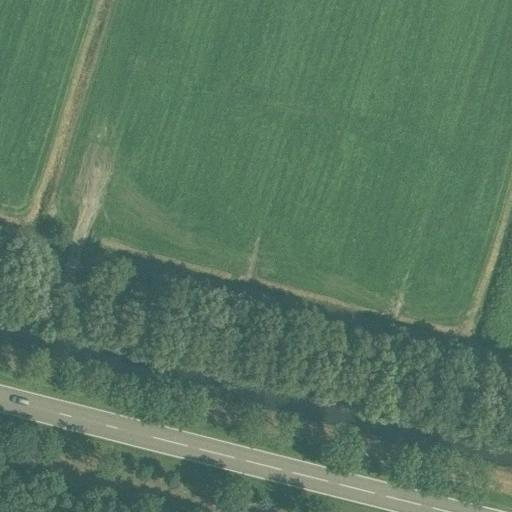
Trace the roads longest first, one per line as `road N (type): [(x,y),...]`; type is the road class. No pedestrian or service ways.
road 1 (unclassified): [(0,279),(511,406)]
road 2 (primary): [(0,401),(443,511)]
